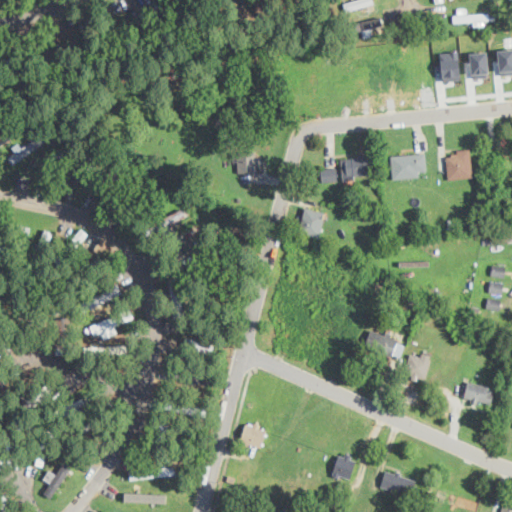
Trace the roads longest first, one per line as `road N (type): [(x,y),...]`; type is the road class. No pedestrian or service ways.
road 1 (residential): [(69,511),(107,467),(142,399),(152,301),(139,267),(99,225),(0,193)]
road 2 (residential): [(305,130),(203,511)]
road 3 (residential): [(246,349),(511,469)]
road 4 (residential): [(305,130),(511,107)]
